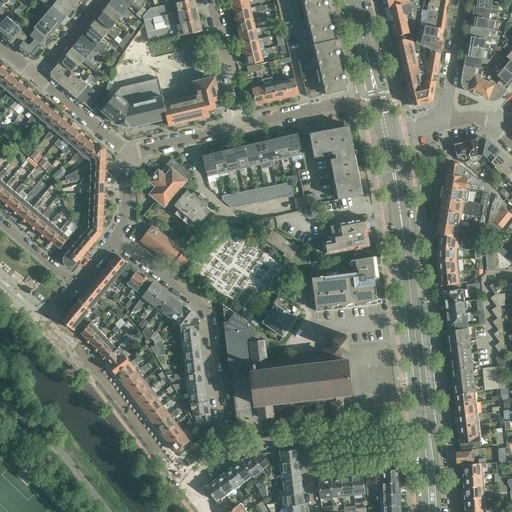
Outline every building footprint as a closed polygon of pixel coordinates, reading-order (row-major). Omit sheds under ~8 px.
[(50,9),(46,12),(59,23),(66,16),(53,5),(46,0),(40,0),(40,1),(50,9)] [(46,0),(53,5),(66,16),(71,9),(60,0),(56,0),(55,2),(53,0),(46,0)] [(60,0),(71,9),(78,2),(76,0),(75,0),(60,0)] [(118,0),(112,0),(109,4),(122,15),(124,16),(126,19),(129,15),(125,11),(128,8),(119,0),(118,0)] [(133,0),(118,0),(119,0),(128,8),(131,4),(139,10),(142,7),(134,0),(133,0)] [(170,3),(173,13),(177,12),(197,8),(194,0),(184,0),(183,0),(174,2),(170,3)] [(237,0),(235,0),(231,1),(232,6),(232,7),(232,11),(234,11),(234,12),(251,8),(249,1),(251,0),(253,0),(237,0)] [(325,0),(303,0),(308,20),(308,21),(329,16),(327,6),(328,6),(329,4),(329,2),(327,1),(325,1),(325,0)] [(412,21),(410,13),(413,12),(416,11),(416,10),(420,9),(417,0),(414,0),(412,0),(412,2),(410,2),(410,1),(389,6),(383,8),(387,21),(392,20),(396,35),(410,32),(407,22),(412,21)] [(447,10),(449,0),(422,0),(422,5),(428,6),(447,10)] [(491,0),(475,0),(474,6),(490,9),(497,10),(498,5),(491,4),(491,0)] [(144,20),(166,15),(173,13),(170,3),(164,4),(155,7),(152,8),(149,8),(147,11),(143,16),(144,20)] [(109,4),(103,12),(116,22),(119,18),(121,20),(124,16),(122,15),(109,4)] [(255,11),(263,9),(263,5),(254,7),(251,8),(234,12),(235,16),(234,18),(235,21),(236,22),(237,22),(253,18),(252,12),(255,11)] [(447,10),(428,6),(422,5),(421,10),(420,15),(446,19),(447,10)] [(473,16),(489,19),(490,13),(496,14),(497,10),(490,9),(474,6),(473,16)] [(143,16),(147,11),(142,7),(139,10),(138,12),(143,16)] [(197,8),(177,12),(173,13),(174,18),(178,17),(180,24),(199,20),(197,8)] [(33,13),(40,19),(53,30),(59,23),(46,12),(43,17),(38,13),(35,10),(35,11),(33,13)] [(103,12),(97,19),(116,34),(118,31),(112,26),(116,22),(103,12)] [(34,27),(35,28),(47,38),(53,30),(40,19),(33,13),(30,16),(33,19),(37,23),(34,27)] [(146,32),(169,27),(166,15),(144,20),(146,32)] [(444,28),(446,19),(420,15),(419,20),(419,24),(424,25),(444,28)] [(253,18),(237,22),(238,27),(237,28),(237,31),(239,32),(239,33),(256,29),(254,22),(262,20),(261,16),(253,18)] [(308,21),(309,24),(314,44),(335,39),(333,31),(334,30),(335,28),(333,26),(331,25),(329,16),(308,21)] [(494,20),(489,19),(473,16),(471,26),(487,28),(493,29),(494,20)] [(6,18),(0,24),(0,32),(3,35),(16,21),(13,18),(11,20),(7,17),(6,18)] [(97,19),(91,26),(104,37),(107,33),(109,34),(108,34),(114,39),(118,36),(116,34),(97,19)] [(16,21),(3,35),(10,41),(20,30),(24,25),(17,20),(16,21)] [(199,20),(180,24),(182,30),(177,31),(178,36),(183,35),(202,30),(199,20)] [(129,26),(135,31),(137,28),(131,23),(129,26)] [(444,28),(424,25),(419,24),(418,28),(417,33),(443,38),(444,28)] [(91,26),(85,33),(98,44),(102,48),(105,50),(108,48),(105,45),(105,44),(100,41),(104,37),(91,26)] [(471,26),(469,36),(485,38),(491,39),(493,29),(487,28),(471,26)] [(172,38),(169,27),(146,32),(149,43),(172,38)] [(256,29),(239,33),(240,37),(239,39),(240,42),(241,43),(258,39),(257,32),(260,32),(260,31),(265,31),(264,27),(256,29)] [(30,36),(34,40),(41,46),(47,38),(35,28),(30,34),(30,36)] [(20,30),(10,41),(18,48),(24,41),(27,37),(26,35),(20,30)] [(122,39),(126,43),(132,35),(128,32),(122,39)] [(98,44),(85,33),(79,40),(92,51),(96,55),(99,51),(100,51),(103,53),(105,50),(102,48),(98,44)] [(440,53),(442,38),(417,33),(416,33),(415,42),(430,49),(431,50),(437,52),(437,51),(440,53)] [(469,36),(468,45),(484,48),(487,49),(488,49),(489,45),(484,44),(485,38),(469,36)] [(258,39),(241,43),(242,47),(241,49),(242,52),(244,53),(244,54),(261,50),(265,49),(263,42),(270,41),(269,37),(258,39)] [(122,39),(117,45),(123,49),(126,43),(122,39)] [(335,39),(314,44),(317,56),(320,71),(341,66),(339,56),(340,55),(341,53),(339,51),(337,50),(335,39)] [(397,42),(396,42),(398,52),(399,52),(401,57),(430,50),(430,49),(413,42),(413,41),(404,39),(398,40),(397,41),(397,42)] [(24,41),(18,48),(28,56),(32,56),(41,46),(34,40),(30,44),(28,44),(24,41)] [(79,40),(73,47),(86,58),(93,64),(95,62),(92,59),(96,55),(92,51),(79,40)] [(506,57),(510,60),(511,61),(511,47),(505,43),(504,43),(503,48),(509,53),(506,57)] [(466,55),(482,58),(486,58),(487,49),(484,48),(468,45),(466,55)] [(261,50),(244,54),(245,58),(244,60),(245,63),(246,64),(247,65),(260,62),(264,61),(262,55),(276,51),(275,46),(265,49),(261,50)] [(73,47),(67,55),(78,65),(79,66),(83,62),(91,69),(94,65),(86,58),(73,47)] [(117,49),(112,56),(113,57),(116,59),(120,52),(117,49)] [(427,66),(425,73),(436,75),(440,53),(437,51),(437,52),(431,50),(430,49),(430,50),(427,66)] [(401,57),(404,72),(427,66),(430,50),(401,57)] [(78,65),(67,55),(61,62),(71,71),(73,71),(78,65)] [(466,55),(464,66),(475,67),(480,68),(481,63),(490,64),(490,59),(482,58),(466,55)] [(317,56),(298,61),(306,95),(307,97),(309,98),(311,98),(326,94),(320,71),(317,56)] [(499,57),(496,61),(499,64),(503,68),(504,67),(507,63),(499,57)] [(67,68),(61,62),(52,72),(52,77),(62,85),(71,74),(71,71),(67,68)] [(101,72),(106,77),(111,68),(107,64),(101,72)] [(258,64),(247,67),(248,73),(255,71),(255,72),(256,71),(259,71),(258,64)] [(500,71),(497,75),(501,79),(509,86),(511,82),(511,74),(504,67),(503,68),(499,64),(496,67),(500,71)] [(346,88),(344,81),(346,79),(346,77),(345,75),(343,75),(341,66),(320,71),(326,94),(345,90),(346,88)] [(427,66),(404,72),(403,72),(406,84),(407,84),(407,87),(420,84),(423,83),(424,79),(427,66)] [(475,67),(464,66),(462,79),(462,83),(463,85),(463,86),(465,88),(468,90),(473,92),(480,76),(483,69),(480,68),(475,67)] [(480,76),(473,92),(483,97),(490,80),(493,72),(491,70),(487,79),(480,76)] [(8,73),(0,82),(0,84),(7,91),(16,81),(11,76),(13,74),(13,75),(13,74),(11,73),(11,72),(10,72),(9,71),(8,73)] [(97,74),(91,80),(95,84),(103,74),(99,71),(98,72),(97,74)] [(71,74),(62,85),(69,91),(79,79),(73,74),(71,74)] [(79,79),(69,91),(77,97),(88,84),(91,80),(94,77),(90,74),(84,81),(80,78),(79,79)] [(283,76),(272,79),(277,99),(278,99),(279,100),(282,100),(283,98),(288,97),(284,80),(283,76)] [(163,102),(167,118),(168,125),(209,115),(208,109),(215,108),(213,101),(219,100),(214,77),(194,82),(197,95),(184,98),(182,97),(181,97),(179,98),(179,97),(177,99),(164,102),(163,102)] [(18,78),(16,81),(7,91),(16,99),(25,88),(20,84),(21,82),(22,82),(20,80),(20,79),(19,80),(18,78)] [(121,87),(116,92),(130,104),(162,96),(158,78),(121,87)] [(273,100),(277,99),(272,79),(272,78),(262,80),(263,85),(267,102),(268,103),(272,102),(273,100)] [(292,78),(284,80),(288,97),(290,98),(293,97),(294,95),(299,94),(297,88),(295,78),(292,79),(292,78)] [(413,105),(432,101),(435,81),(424,79),(423,83),(423,84),(420,85),(420,84),(407,87),(408,90),(407,90),(409,99),(411,98),(412,102),(410,102),(411,106),(412,105),(412,106),(413,106),(413,105)] [(490,80),(483,97),(488,99),(488,98),(493,100),(495,100),(496,99),(497,98),(501,95),(509,86),(501,79),(497,83),(490,80)] [(88,84),(77,97),(84,104),(92,94),(95,90),(91,87),(95,84),(91,80),(88,84)] [(263,85),(254,87),(254,88),(252,88),(256,104),(257,104),(258,105),(261,104),(262,103),(267,102),(263,85)] [(27,86),(25,88),(16,99),(10,106),(19,114),(26,106),(25,106),(34,95),(29,91),(30,89),(31,90),(31,89),(29,87),(28,87),(27,86)] [(103,98),(98,104),(103,108),(101,110),(117,124),(119,125),(129,127),(130,127),(167,118),(163,102),(164,102),(162,96),(130,104),(116,92),(109,101),(106,99),(111,88),(107,86),(107,89),(103,98)] [(90,108),(89,107),(100,95),(95,90),(92,94),(84,104),(89,108),(90,108)] [(34,95),(25,106),(26,106),(19,114),(17,116),(22,120),(26,114),(30,118),(34,114),(43,103),(37,98),(39,97),(37,95),(38,94),(37,94),(36,93),(34,95)] [(43,103),(34,114),(28,121),(31,123),(37,116),(43,121),(52,110),(46,106),(48,104),(46,102),(46,101),(46,102),(45,101),(43,103)] [(52,110),(43,121),(51,128),(60,118),(55,113),(56,111),(57,112),(57,111),(55,110),(55,109),(54,109),(53,108),(52,110)] [(60,118),(51,128),(60,136),(69,125),(64,121),(65,119),(66,119),(64,117),(64,116),(63,116),(62,116),(60,118)] [(69,143),(78,133),(73,128),(74,126),(75,126),(73,124),(72,124),(71,123),(69,125),(60,136),(54,144),(63,151),(67,146),(69,143)] [(320,131),(309,133),(314,157),(333,154),(333,158),(331,159),(331,162),(333,162),(334,166),(332,166),(334,178),(336,178),(337,182),(335,182),(336,185),(333,185),(334,188),(336,188),(338,188),(339,192),(337,192),(338,199),(363,194),(355,154),(353,154),(352,150),(354,150),(350,129),(345,126),(325,130),(325,127),(320,128),(320,131)] [(7,128),(3,133),(11,140),(15,136),(7,128)] [(78,133),(69,143),(67,146),(70,149),(72,146),(78,151),(87,140),(81,135),(83,134),(84,134),(81,132),(82,132),(81,131),(80,131),(78,133)] [(291,157),(292,161),(303,159),(297,133),(292,134),(291,132),(286,133),(291,157)] [(281,137),(276,138),(281,160),(291,157),(286,133),(281,134),(281,137)] [(270,137),(265,138),(270,162),(281,160),(276,138),(271,139),(270,137)] [(89,138),(87,140),(78,151),(76,153),(72,158),(75,161),(79,156),(81,154),(87,158),(96,148),(90,143),(92,141),(90,139),(90,138),(89,139),(89,138)] [(265,138),(260,139),(260,142),(255,143),(260,165),(270,162),(265,138)] [(478,139),(471,141),(474,156),(482,154),(483,155),(490,140),(489,140),(486,139),(484,138),(478,139)] [(490,140),(483,155),(486,158),(491,162),(494,157),(501,150),(490,140)] [(455,144),(458,156),(456,158),(458,158),(464,164),(465,164),(478,174),(481,171),(476,167),(479,163),(477,162),(483,155),(482,154),(474,156),(471,141),(464,142),(455,144)] [(249,142),(244,143),(249,167),(260,165),(255,143),(250,144),(249,142)] [(239,147),(234,148),(239,170),(249,167),(244,143),(239,144),(239,147)] [(96,148),(87,158),(91,161),(95,160),(105,159),(106,151),(105,148),(105,147),(103,146),(102,145),(101,145),(99,145),(97,146),(96,148)] [(228,147),(223,148),(228,172),(239,170),(234,148),(229,149),(228,147)] [(218,152),(213,153),(218,174),(228,172),(223,148),(218,149),(218,152)] [(43,155),(35,149),(30,156),(38,162),(43,155)] [(494,157),(491,162),(490,162),(495,166),(494,167),(497,170),(509,157),(501,150),(494,157)] [(208,183),(219,180),(218,174),(213,153),(208,154),(207,152),(201,153),(208,183)] [(38,164),(29,156),(26,159),(35,167),(38,164)] [(44,157),(39,163),(46,169),(51,164),(44,157)] [(511,159),(509,157),(497,170),(501,173),(502,172),(506,176),(511,168),(511,159)] [(151,182),(145,190),(150,194),(149,194),(165,207),(187,181),(186,180),(190,174),(171,158),(160,171),(158,170),(149,181),(151,182)] [(90,170),(105,171),(107,171),(107,170),(108,170),(108,169),(107,169),(107,167),(107,166),(107,167),(105,167),(105,159),(95,160),(91,161),(90,170)] [(447,174),(444,186),(489,193),(490,189),(461,165),(461,164),(449,162),(447,174)] [(56,180),(64,175),(59,169),(52,176),(56,180)] [(90,182),(104,182),(107,182),(107,181),(107,180),(107,177),(106,177),(106,178),(104,178),(105,171),(90,170),(90,176),(86,176),(86,182),(90,182)] [(5,183),(0,189),(0,197),(5,202),(14,191),(9,186),(16,178),(13,175),(5,183)] [(85,193),(89,193),(104,194),(106,194),(106,192),(107,193),(107,192),(106,192),(106,189),(106,190),(104,189),(104,182),(90,182),(86,182),(85,189),(80,189),(80,193),(85,193)] [(290,182),(284,183),(287,197),(293,196),(290,182)] [(14,191),(5,202),(4,203),(5,204),(5,205),(7,207),(8,206),(7,206),(9,205),(14,209),(26,195),(27,194),(21,189),(24,186),(21,183),(18,187),(14,191)] [(284,183),(278,184),(281,199),(287,197),(284,183)] [(278,184),(272,185),(275,200),(281,199),(278,184)] [(272,185),(266,187),(269,201),(275,200),(272,185)] [(496,185),(494,187),(502,195),(506,190),(502,187),(500,189),(496,185)] [(444,186),(442,197),(487,205),(489,193),(444,186)] [(266,187),(260,188),(263,202),(269,201),(266,187)] [(260,188),(254,189),(256,203),(263,202),(260,188)] [(254,189),(248,190),(250,205),(256,203),(254,189)] [(173,205),(185,216),(198,200),(186,190),(173,205)] [(248,190),(240,192),(240,195),(242,194),(244,206),(250,205),(248,190)] [(240,192),(229,194),(229,197),(236,195),(238,207),(244,206),(242,194),(240,195),(240,192)] [(89,205),(103,205),(106,205),(106,204),(106,203),(106,201),(105,201),(103,201),(104,194),(89,193),(89,205)] [(229,194),(221,196),(222,200),(232,208),(238,207),(236,195),(229,197),(229,194)] [(26,195),(14,209),(13,211),(14,212),(14,213),(16,214),(17,214),(18,212),(23,217),(32,206),(27,202),(30,198),(26,195)] [(307,196),(309,206),(317,204),(315,195),(307,196)] [(492,204),(486,230),(488,230),(491,225),(493,221),(502,203),(503,201),(497,195),(492,204)] [(309,206),(307,196),(293,199),(296,212),(303,210),(302,207),(309,206)] [(440,209),(485,217),(487,205),(442,197),(440,209)] [(198,200),(185,216),(198,226),(211,211),(198,200)] [(32,206),(23,217),(22,219),(23,220),(25,222),(26,221),(27,220),(32,224),(41,214),(36,209),(38,205),(35,203),(32,206)] [(502,203),(493,221),(491,225),(499,232),(511,215),(511,214),(503,208),(505,206),(502,203)] [(89,211),(88,216),(103,217),(105,217),(105,216),(106,216),(106,215),(105,215),(106,212),(105,212),(103,212),(103,205),(89,205),(89,211)] [(42,232),(50,221),(46,217),(52,210),(48,207),(41,214),(32,224),(31,226),(32,227),(32,228),(35,230),(35,229),(36,227),(42,232)] [(440,209),(438,221),(474,227),(483,229),(485,217),(440,209)] [(219,218),(214,214),(193,238),(200,243),(209,231),(208,230),(219,218)] [(88,227),(102,228),(105,228),(105,227),(105,226),(105,224),(102,224),(103,217),(88,216),(88,227)] [(79,221),(75,217),(71,221),(76,225),(79,221)] [(224,222),(219,218),(208,230),(209,231),(211,230),(225,227),(224,222)] [(367,219),(367,218),(360,219),(354,220),(354,219),(352,219),(352,220),(338,223),(330,225),(333,240),(324,242),(326,253),(355,248),(355,249),(361,247),(361,246),(369,245),(369,243),(367,235),(368,235),(367,234),(367,231),(370,231),(369,229),(367,219)] [(50,221),(42,232),(40,234),(41,235),(41,236),(41,235),(44,237),(45,235),(50,240),(59,229),(50,221)] [(438,221),(436,233),(441,234),(458,237),(465,238),(466,238),(467,231),(473,232),(474,227),(460,225),(438,221)] [(59,229),(50,240),(49,242),(50,242),(49,243),(50,243),(52,245),(53,244),(54,242),(60,248),(63,245),(66,240),(69,237),(63,232),(67,227),(64,224),(59,229)] [(164,229),(170,234),(173,230),(166,225),(164,229)] [(143,242),(142,243),(147,247),(148,245),(179,269),(190,256),(151,226),(148,230),(147,229),(142,235),(144,236),(141,240),(143,242)] [(88,227),(85,231),(95,240),(102,232),(102,228),(88,227)] [(85,231),(77,240),(88,249),(92,243),(94,245),(96,243),(97,243),(97,242),(97,241),(95,240),(85,231)] [(292,245),(272,232),(267,240),(286,253),(285,255),(290,259),(299,247),(293,243),(292,245)] [(464,249),(465,238),(458,237),(441,234),(440,239),(439,239),(438,245),(439,245),(439,248),(456,249),(458,249),(464,249)] [(192,244),(184,239),(181,243),(188,248),(192,244)] [(77,240),(70,249),(80,258),(85,252),(87,253),(86,254),(87,254),(89,252),(90,251),(88,249),(77,240)] [(495,242),(491,247),(493,271),(499,270),(498,253),(497,244),(495,242)] [(511,256),(497,244),(498,253),(511,264),(511,256)] [(438,259),(438,261),(458,259),(458,249),(456,249),(439,248),(439,253),(437,253),(437,259),(438,259)] [(66,253),(64,255),(64,256),(63,257),(63,258),(63,259),(63,260),(63,261),(63,262),(64,263),(64,264),(65,264),(66,265),(66,266),(67,266),(68,266),(69,266),(70,266),(71,266),(72,266),(73,265),(74,265),(75,264),(77,261),(79,263),(81,261),(82,259),(80,258),(70,249),(69,250),(66,253)] [(511,264),(498,253),(499,270),(506,269),(511,264)] [(108,262),(110,264),(120,273),(129,263),(118,254),(113,261),(111,259),(109,261),(108,261),(108,262)] [(312,277),(313,284),(316,311),(378,303),(375,278),(379,277),(375,256),(351,260),(352,267),(351,272),(312,277)] [(458,259),(438,261),(439,266),(438,266),(439,272),(440,272),(440,273),(459,271),(458,259)] [(100,271),(102,273),(113,282),(120,273),(110,264),(105,270),(103,268),(104,268),(103,268),(101,270),(100,271)] [(134,267),(126,278),(129,280),(134,274),(135,272),(137,270),(134,267)] [(459,271),(440,273),(440,278),(439,278),(440,284),(441,284),(441,285),(451,284),(459,283),(461,282),(459,271)] [(134,274),(129,280),(126,283),(132,288),(130,292),(134,294),(136,290),(146,278),(147,278),(147,277),(146,277),(146,276),(145,276),(143,274),(143,275),(142,277),(135,272),(134,274)] [(94,282),(105,292),(113,282),(102,273),(97,279),(96,277),(94,279),(93,279),(93,281),(94,282)] [(85,290),(87,291),(98,300),(105,292),(94,282),(90,288),(88,286),(86,288),(85,288),(86,288),(85,290)] [(493,282),(489,286),(495,294),(500,294),(498,282),(493,282)] [(141,297),(142,297),(150,304),(162,289),(161,289),(161,288),(157,285),(157,286),(153,283),(149,288),(148,288),(141,297)] [(162,289),(150,304),(148,307),(152,310),(155,307),(158,310),(170,295),(169,295),(169,294),(166,291),(165,292),(162,289)] [(464,301),(463,289),(444,291),(444,293),(443,294),(443,298),(445,299),(445,304),(448,303),(464,301)] [(77,298),(79,300),(90,309),(98,300),(87,291),(82,297),(81,295),(80,295),(79,297),(78,297),(77,298)] [(504,294),(500,294),(495,294),(490,298),(496,306),(501,306),(505,305),(504,294)] [(167,316),(178,302),(177,301),(178,300),(174,297),(173,298),(170,295),(158,310),(156,312),(161,316),(163,313),(167,316)] [(279,295),(273,302),(275,304),(262,322),(282,336),(295,318),(294,317),(299,310),(279,295)] [(71,306),(68,309),(67,310),(67,311),(65,313),(66,313),(68,314),(63,320),(73,329),(75,327),(89,311),(90,312),(91,310),(90,309),(79,300),(75,306),(73,304),(73,303),(71,306),(71,305),(70,306),(71,306)] [(144,304),(139,301),(137,305),(136,306),(140,310),(144,304)] [(466,313),(464,301),(448,303),(445,304),(445,305),(444,306),(444,310),(446,311),(447,315),(466,313)] [(178,302),(167,316),(174,322),(174,321),(175,322),(187,307),(182,304),(182,305),(178,302)] [(251,324),(222,304),(226,331),(248,328),(251,324)] [(501,306),(496,306),(491,310),(497,318),(502,318),(501,306)] [(187,307),(175,322),(180,326),(198,316),(187,307)] [(470,313),(466,313),(447,315),(447,317),(446,318),(446,321),(448,322),(448,328),(467,325),(467,320),(471,320),(470,313)] [(199,330),(198,316),(180,326),(181,332),(199,330)] [(144,329),(146,326),(149,322),(144,318),(139,325),(144,329)] [(503,330),(502,318),(497,318),(492,322),(498,330),(503,330)] [(83,330),(82,332),(87,337),(86,339),(85,338),(85,339),(87,341),(86,341),(87,342),(87,341),(88,342),(90,340),(100,331),(91,322),(89,324),(88,325),(87,326),(86,327),(83,330)] [(254,335),(252,326),(252,325),(251,324),(248,328),(226,331),(230,370),(238,432),(262,429),(261,423),(281,420),(279,408),(272,409),(273,415),(259,417),(258,404),(256,404),(255,397),(251,396),(248,395),(246,392),(245,389),(245,385),(247,382),(249,380),(253,378),(252,371),(254,371),(250,343),(251,342),(250,336),(254,335)] [(155,332),(146,326),(144,329),(142,331),(148,340),(150,337),(155,332)] [(448,342),(448,343),(469,340),(476,340),(476,336),(469,337),(467,328),(447,330),(447,336),(446,336),(447,342),(448,342)] [(156,330),(155,332),(150,337),(153,339),(159,334),(156,330)] [(200,335),(199,330),(181,332),(180,332),(181,343),(200,341),(199,335),(200,335)] [(504,342),(503,330),(498,330),(493,334),(499,342),(504,342)] [(100,331),(90,340),(95,345),(94,347),(93,347),(95,349),(95,350),(96,350),(97,350),(98,349),(108,339),(100,331)] [(272,409),(279,408),(331,402),(332,414),(343,412),(341,393),(350,392),(349,380),(348,380),(348,379),(347,379),(347,378),(346,374),(347,374),(347,373),(347,372),(348,372),(346,359),(342,360),(340,349),(348,348),(346,335),(333,336),(334,347),(324,349),(325,354),(266,362),(263,341),(251,342),(250,343),(254,371),(252,371),(253,378),(249,380),(247,382),(245,385),(245,389),(246,392),(248,395),(251,396),(255,397),(256,404),(258,404),(259,417),(273,415),(272,409)] [(106,357),(111,363),(111,364),(110,365),(116,374),(116,373),(117,374),(131,363),(130,362),(124,354),(120,350),(122,348),(130,342),(127,338),(118,347),(116,348),(106,357)] [(108,339),(98,349),(103,354),(102,355),(101,355),(103,357),(103,358),(104,359),(106,357),(116,348),(108,339)] [(469,340),(448,343),(449,345),(447,345),(448,352),(449,351),(451,361),(449,361),(450,367),(451,367),(451,368),(472,366),(479,365),(479,361),(472,362),(469,344),(476,343),(476,340),(469,340)] [(200,341),(181,343),(183,353),(201,351),(200,346),(201,346),(201,341),(200,341)] [(505,354),(504,342),(499,342),(494,346),(500,354),(505,354)] [(142,353),(149,348),(146,344),(139,350),(142,353)] [(165,345),(164,345),(156,346),(155,346),(156,354),(166,353),(165,345)] [(201,351),(183,353),(184,362),(202,360),(202,356),(203,356),(202,351),(201,351)] [(131,363),(117,374),(123,382),(137,371),(140,369),(136,364),(144,358),(140,354),(133,360),(130,362),(131,363)] [(166,354),(156,356),(162,365),(167,365),(166,354)] [(506,366),(505,354),(500,354),(495,358),(498,366),(506,366)] [(184,362),(185,373),(203,371),(203,370),(204,370),(204,365),(203,365),(202,360),(184,362)] [(472,366),(451,368),(452,370),(451,370),(451,377),(452,376),(454,385),(452,386),(453,392),(454,392),(455,394),(457,393),(475,391),(482,390),(482,386),(475,387),(473,369),(479,368),(479,365),(472,366)] [(498,388),(496,367),(482,368),(484,390),(498,388)] [(137,371),(123,382),(129,390),(144,379),(137,371)] [(203,371),(185,373),(174,374),(175,380),(186,378),(186,384),(205,381),(206,380),(205,376),(204,376),(203,371)] [(144,379),(129,390),(136,399),(150,388),(144,379)] [(186,384),(187,393),(188,394),(206,392),(206,391),(207,391),(206,386),(205,386),(205,381),(186,384)] [(172,385),(178,395),(180,394),(179,384),(172,385)] [(150,388),(136,399),(142,407),(156,396),(150,388)] [(455,394),(454,394),(455,395),(453,396),(454,399),(455,400),(456,404),(476,402),(475,391),(457,393),(455,394)] [(206,392),(188,394),(187,393),(180,394),(178,395),(180,399),(184,399),(184,398),(188,398),(189,404),(190,404),(190,403),(208,401),(207,396),(207,397),(206,392)] [(156,396),(142,407),(149,416),(163,405),(156,396)] [(508,399),(502,400),(504,408),(510,407),(508,399)] [(190,403),(190,404),(191,410),(193,410),(193,416),(195,415),(196,422),(200,422),(201,423),(210,422),(208,401),(190,403)] [(476,402),(456,404),(456,406),(455,407),(455,410),(457,411),(457,416),(478,413),(476,402)] [(163,405),(149,416),(155,425),(170,414),(165,408),(167,406),(165,403),(163,405)] [(478,413),(457,416),(456,418),(456,421),(458,422),(459,426),(479,424),(478,413)] [(170,414),(155,425),(162,433),(176,422),(170,414)] [(176,422),(162,433),(168,442),(183,431),(176,422)] [(479,424),(459,426),(459,427),(457,428),(458,432),(459,432),(460,437),(478,435),(480,434),(479,424)] [(183,431),(168,442),(175,451),(176,451),(178,453),(183,449),(182,447),(190,440),(185,434),(188,432),(186,429),(183,431)] [(478,435),(460,437),(460,438),(459,439),(459,442),(460,443),(461,448),(469,447),(469,448),(480,446),(482,446),(480,434),(478,435)] [(497,450),(499,462),(506,462),(505,455),(507,455),(506,454),(506,450),(505,447),(499,448),(497,450)] [(297,449),(278,452),(279,462),(280,462),(299,461),(298,456),(299,454),(299,452),(298,451),(297,449)] [(468,450),(455,451),(455,453),(454,454),(454,457),(456,458),(456,464),(467,463),(467,465),(473,464),(472,449),(468,449),(468,450)] [(264,456),(262,454),(255,459),(257,461),(263,469),(264,468),(270,464),(266,460),(264,456)] [(257,461),(255,459),(253,456),(249,458),(247,455),(242,460),(248,468),(247,469),(252,476),(254,478),(259,474),(262,477),(266,474),(264,470),(263,469),(257,461)] [(233,466),(244,482),(252,476),(247,469),(248,468),(242,460),(238,463),(236,463),(234,464),(233,466)] [(299,461),(280,462),(279,462),(280,473),(282,473),(300,471),(299,467),(300,465),(300,463),(299,461)] [(486,463),(466,465),(462,465),(463,470),(461,471),(462,474),(463,476),(483,475),(483,468),(486,468),(486,463)] [(224,473),(223,474),(236,488),(244,482),(233,466),(229,469),(227,470),(225,471),(224,473)] [(399,469),(379,472),(379,474),(380,474),(380,482),(400,481),(399,476),(400,475),(400,472),(399,471),(399,469)] [(300,471),(282,473),(280,473),(282,485),(283,485),(301,482),(302,480),(302,477),(300,475),(300,471)] [(219,477),(215,480),(226,494),(227,495),(236,488),(223,474),(222,474),(220,475),(219,477)] [(352,476),(351,476),(353,495),(365,494),(363,477),(362,475),(358,475),(356,474),(354,475),(352,476)] [(483,475),(463,476),(463,480),(462,482),(462,485),(464,486),(464,487),(484,486),(483,475)] [(333,478),(329,478),(332,498),(343,496),(340,477),(337,476),(335,477),(333,478)] [(342,476),(340,477),(343,496),(353,495),(351,476),(347,476),(345,476),(342,476)] [(322,479),(318,480),(320,499),(322,499),(323,501),(332,500),(332,498),(329,478),(329,479),(326,478),(324,478),(322,479)] [(226,494),(215,480),(214,480),(212,481),(211,482),(210,484),(206,486),(206,487),(204,489),(210,496),(212,494),(219,503),(221,502),(222,501),(221,499),(227,495),(226,494)] [(400,481),(380,482),(381,493),(400,492),(400,488),(401,487),(401,484),(400,482),(400,481)] [(301,482),(283,485),(282,485),(283,495),(284,496),(284,495),(303,493),(303,491),(303,488),(302,486),(301,482)] [(268,495),(267,486),(262,487),(258,489),(259,491),(261,496),(268,495)] [(484,486),(464,487),(464,492),(463,493),(463,496),(465,497),(465,498),(485,497),(484,486)] [(400,492),(381,493),(381,504),(400,504),(400,500),(401,498),(401,495),(400,493),(400,492)] [(284,495),(284,496),(286,506),(304,504),(304,503),(305,501),(305,499),(303,497),(303,493),(284,495)] [(485,498),(465,498),(465,503),(464,504),(464,507),(465,508),(465,509),(485,508),(485,498)] [(265,511),(268,510),(263,501),(257,505),(262,511),(265,511)] [(239,503),(229,511),(227,511),(247,511),(240,503),(239,504),(239,503)]
